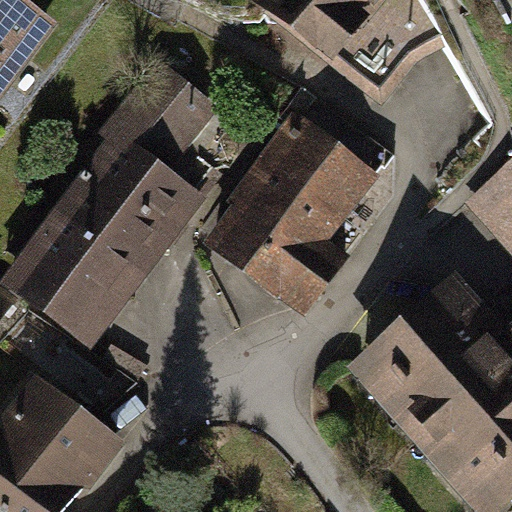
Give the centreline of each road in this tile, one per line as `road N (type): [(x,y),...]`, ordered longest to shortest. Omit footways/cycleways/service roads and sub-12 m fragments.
road 1 (residential): [(351,511),(266,386),(230,367),(185,378)]
road 2 (residential): [(79,511),(185,378)]
